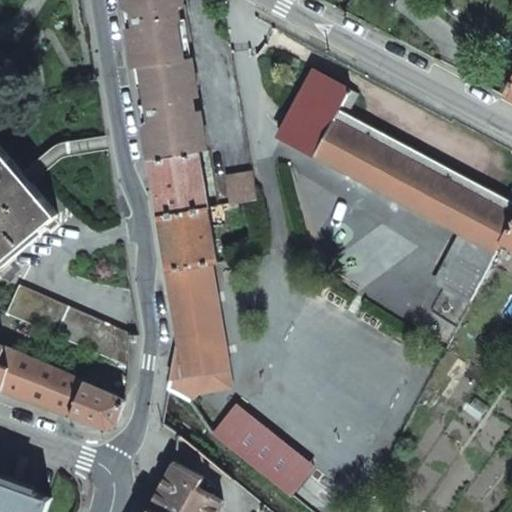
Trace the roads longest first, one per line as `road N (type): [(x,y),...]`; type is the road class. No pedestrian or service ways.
road 1 (unclassified): [(100,0),(142,259),(148,361),(134,433),(107,469)]
road 2 (residential): [(272,0),(511,124)]
road 3 (unknown): [(134,433),(253,501)]
